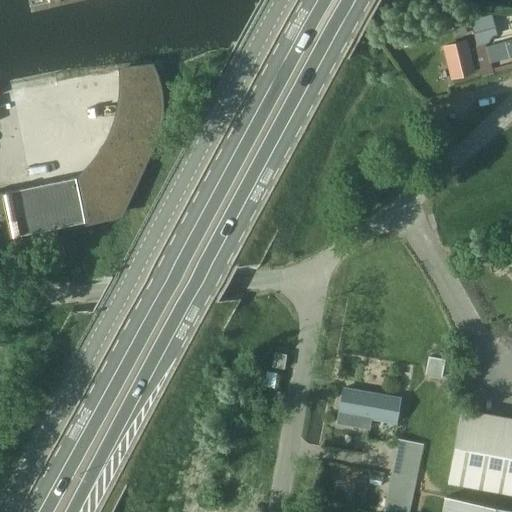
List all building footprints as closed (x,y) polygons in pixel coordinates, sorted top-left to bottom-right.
[(46,0),(48,8),(106,0),(46,0)] [(491,15),(471,20),(475,46),(480,66),(483,76),(484,76),(491,74),(483,45),(491,42),(490,37),(498,35),(491,15)] [(464,21),(455,23),(458,34),(467,32),(464,21)] [(475,71),(467,40),(444,46),(445,52),(441,53),(443,62),(448,60),(453,78),(475,71)] [(491,61),(511,54),(511,40),(487,47),(491,61)] [(0,238),(85,221),(76,177),(0,192),(0,238)] [(273,351),(271,364),(283,366),(286,353),(273,351)] [(427,356),(424,373),(440,376),(443,359),(427,356)] [(339,411),(337,422),(369,427),(371,417),(385,419),(396,421),(401,396),(386,393),(344,385),(339,411)] [(511,433),(470,425),(460,475),(511,485),(511,433)] [(410,511),(423,442),(398,438),(386,503),(384,511),(410,511)] [(443,511),(511,511),(511,506),(447,495),(443,511)]
